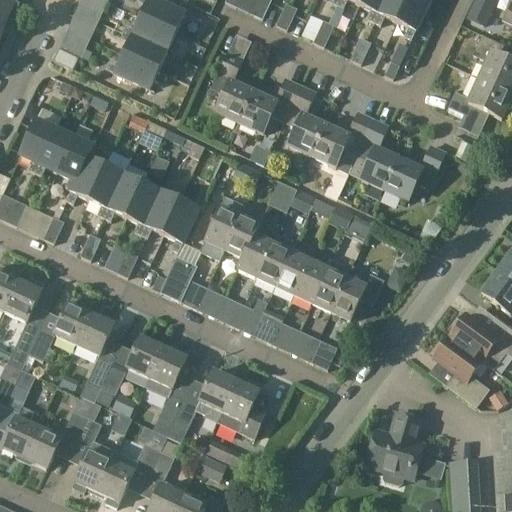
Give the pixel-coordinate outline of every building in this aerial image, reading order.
[(185,18),(150,2),(146,0),(140,0),(138,5),(147,9),(142,21),(176,37),(185,18)] [(244,2),(240,0),(227,0),(225,6),(239,12),(244,2)] [(270,0),(258,0),(251,18),(262,23),(272,1),(270,0)] [(332,0),(330,6),(336,9),(340,0),(332,0)] [(362,0),(340,0),(336,9),(343,12),(347,3),(359,8),(362,0)] [(362,0),(359,8),(371,14),(366,23),(373,26),(385,0),(362,0)] [(385,0),(373,26),(380,29),(384,20),(396,25),(407,0),(385,0)] [(429,0),(407,0),(396,25),(408,31),(403,40),(410,43),(414,34),(429,0)] [(477,0),(468,22),(483,29),(495,0),(477,0)] [(0,41),(14,12),(0,5),(0,41)] [(286,8),(281,19),(291,24),(296,13),(286,8)] [(291,24),(281,19),(276,30),(286,35),(291,24)] [(127,29),(124,36),(168,55),(176,37),(142,21),(136,33),(127,29)] [(328,28),(323,25),(318,36),(328,41),(333,30),(328,28)] [(168,55),(124,36),(121,43),(130,47),(124,58),(159,74),(168,55)] [(318,36),(314,45),(313,47),(323,52),(328,41),(318,36)] [(511,96),(511,66),(500,61),(506,50),(481,38),(471,59),(485,66),(478,82),(511,97),(511,96)] [(85,52),(63,42),(59,51),(81,62),(85,52)] [(360,42),(355,53),(365,58),(370,47),(360,42)] [(52,65),(72,74),(78,61),(58,52),(52,65)] [(365,58),(355,53),(350,64),(360,69),(365,58)] [(242,64),(227,57),(211,93),(223,98),(214,117),(238,127),(252,97),(240,91),(242,87),(233,83),(242,64)] [(124,58),(119,70),(110,66),(107,73),(150,93),(159,74),(124,58)] [(399,70),(391,66),(384,80),(393,83),(399,70)] [(478,82),(469,102),(454,95),(447,111),(472,122),(477,112),(500,123),(511,97),(478,82)] [(62,85),(58,94),(70,99),(74,91),(62,85)] [(266,103),(252,97),(238,127),(261,138),(268,123),(281,129),(297,93),(284,87),(277,104),(268,100),(266,103)] [(74,91),(70,99),(75,102),(80,100),(83,94),(74,90),(74,91)] [(314,101),(297,93),(281,129),(294,135),(287,149),(311,160),(325,130),(312,124),(314,121),(307,117),(314,101)] [(103,114),(107,106),(94,100),(90,108),(103,114)] [(146,125),(132,119),(127,130),(141,137),(146,125)] [(339,137),(325,130),(311,160),(334,171),(342,156),(355,161),(370,127),(356,120),(348,137),(341,133),(339,137)] [(106,157),(119,126),(111,123),(97,153),(106,157)] [(55,134),(36,125),(20,160),(32,166),(28,175),(35,178),(55,134)] [(166,134),(149,125),(143,137),(144,137),(161,145),(162,141),(166,134)] [(388,135),(370,127),(355,161),(367,167),(360,183),(384,194),(398,163),(384,157),(386,154),(381,151),(388,135)] [(55,134),(35,178),(42,181),(46,173),(57,178),(74,143),(55,134)] [(93,152),(74,143),(57,178),(70,184),(65,192),(71,195),(75,186),(76,187),(88,163),(93,152)] [(194,146),(189,159),(199,164),(204,151),(194,146)] [(398,163),(384,194),(407,205),(416,187),(429,193),(445,158),(429,151),(421,170),(412,166),(411,169),(398,163)] [(250,164),(263,170),(268,158),(256,152),(250,164)] [(148,175),(161,181),(168,166),(155,160),(148,175)] [(71,195),(70,197),(66,206),(73,209),(77,200),(90,206),(106,171),(88,163),(76,187),(75,186),(71,195)] [(125,180),(106,171),(90,206),(101,211),(97,220),(105,224),(125,180)] [(252,172),(244,189),(253,193),(261,177),(252,172)] [(125,180),(105,224),(111,227),(115,217),(128,224),(144,189),(125,180)] [(296,194),(279,186),(274,196),(291,204),(296,194)] [(144,189),(128,224),(138,228),(134,237),(143,241),(163,198),(144,189)] [(182,206),(163,198),(143,241),(148,244),(152,235),(166,241),(182,206)] [(315,202),(310,215),(319,219),(324,207),(315,202)] [(225,203),(200,257),(218,265),(224,254),(240,220),(244,211),(225,203)] [(16,204),(6,225),(11,228),(21,207),(16,204)] [(182,206),(166,241),(176,245),(171,255),(178,258),(198,214),(182,206)] [(26,209),(21,207),(11,228),(16,230),(26,209)] [(58,208),(52,221),(57,223),(63,210),(58,208)] [(240,220),(224,254),(242,263),(243,263),(254,239),(259,228),(263,220),(244,211),(240,220)] [(344,215),(338,229),(347,233),(352,220),(353,219),(344,215)] [(352,220),(347,233),(367,241),(372,229),(352,220)] [(52,221),(43,242),(42,243),(48,245),(57,223),(52,221)] [(63,226),(57,223),(48,245),(53,248),(63,226)] [(85,262),(95,240),(89,238),(79,260),(85,262)] [(243,263),(242,263),(237,274),(258,283),(274,249),(271,247),(254,239),(243,263)] [(100,243),(95,240),(85,262),(90,265),(100,243)] [(274,249),(258,283),(276,292),(292,257),(291,256),(295,249),(275,240),(271,247),(274,249)] [(122,279),(132,258),(126,255),(116,277),(122,279)] [(405,255),(401,263),(411,268),(415,260),(405,255)] [(511,255),(497,276),(511,286),(511,255)] [(292,257),(276,292),(294,300),(311,265),(292,257)] [(137,260),(132,258),(122,279),(127,282),(137,260)] [(175,263),(166,283),(159,297),(177,305),(186,288),(188,284),(193,271),(175,263)] [(329,274),(313,309),(332,317),(352,274),(331,264),(327,273),(329,274)] [(327,273),(311,265),(294,300),(313,309),(329,274),(327,273)] [(0,316),(3,318),(19,285),(10,281),(8,280),(11,275),(0,269),(0,316)] [(395,270),(386,289),(400,295),(408,277),(395,270)] [(354,271),(352,274),(332,317),(349,325),(359,304),(372,310),(383,284),(354,271)] [(511,315),(511,286),(497,276),(481,298),(510,319),(511,315)] [(159,297),(166,283),(158,279),(151,293),(159,297)] [(19,285),(3,318),(25,328),(26,329),(35,310),(41,296),(44,290),(31,283),(29,289),(26,288),(19,285)] [(201,290),(195,301),(205,305),(210,294),(201,290)] [(244,309),(249,312),(255,300),(249,297),(244,309)] [(205,305),(195,301),(190,311),(200,316),(205,305)] [(62,322),(53,341),(76,351),(91,318),(81,314),(83,310),(84,308),(71,302),(68,308),(62,322)] [(250,312),(249,312),(244,309),(240,308),(235,319),(245,323),(250,312)] [(266,314),(265,316),(264,319),(277,325),(279,320),(266,314)] [(91,318),(76,351),(98,361),(113,329),(99,322),(91,318)] [(451,339),(450,341),(482,364),(481,365),(493,373),(505,357),(511,362),(511,334),(496,323),(487,334),(466,318),(463,321),(460,319),(452,330),(455,332),(450,338),(451,339)] [(245,323),(235,319),(230,330),(240,334),(245,323)] [(277,325),(272,336),(282,340),(287,330),(277,325)] [(22,334),(13,356),(7,368),(21,374),(25,366),(28,359),(37,341),(22,334)] [(282,340),(272,336),(267,347),(277,351),(282,340)] [(50,347),(37,341),(28,359),(35,362),(42,366),(50,347)] [(157,344),(156,348),(141,341),(126,374),(148,385),(165,348),(157,344)] [(482,364),(450,341),(448,342),(443,348),(440,346),(432,357),(435,359),(433,362),(456,380),(447,391),(475,412),(488,394),(470,381),(481,365),(482,364)] [(324,347),(314,342),(309,353),(319,358),(324,347)] [(148,385),(145,391),(167,401),(158,421),(172,428),(185,401),(171,395),(179,377),(186,362),(188,357),(176,351),(176,353),(174,357),(164,352),(148,385)] [(319,358),(309,353),(304,364),(314,368),(319,358)] [(25,366),(21,374),(28,377),(35,362),(28,359),(25,366)] [(100,393),(110,371),(96,364),(86,386),(87,387),(100,393)] [(124,377),(110,371),(100,393),(110,397),(114,399),(124,377)] [(503,391),(511,375),(502,371),(494,386),(503,391)] [(185,401),(172,428),(186,434),(195,415),(204,419),(205,419),(205,421),(217,427),(221,418),(236,385),(228,381),(214,374),(206,390),(198,408),(185,401)] [(0,409),(5,411),(15,389),(0,382),(0,409)] [(221,418),(217,427),(239,436),(253,443),(254,444),(267,417),(265,416),(252,410),(258,396),(259,395),(244,388),(236,385),(221,418)] [(86,386),(80,401),(94,407),(96,401),(100,393),(87,387),(86,386)] [(15,389),(5,411),(17,417),(18,416),(20,411),(21,411),(28,395),(15,389)] [(100,393),(96,401),(105,406),(110,397),(100,393)] [(501,397),(490,404),(496,414),(508,407),(501,397)] [(112,414),(129,421),(135,409),(118,401),(112,414)] [(16,421),(8,438),(1,453),(23,463),(38,432),(28,427),(32,417),(21,411),(20,411),(18,416),(17,417),(16,420),(16,421)] [(73,416),(63,438),(77,444),(87,422),(73,416)] [(397,420),(390,441),(377,437),(367,470),(384,475),(382,482),(384,486),(398,490),(402,488),(403,481),(412,484),(422,450),(415,448),(422,427),(397,420)] [(101,429),(87,422),(77,444),(91,451),(93,446),(101,429)] [(511,426),(500,427),(502,457),(502,461),(511,459),(511,426)] [(38,432),(23,463),(46,474),(60,442),(38,432)] [(167,441),(157,436),(150,451),(159,456),(160,456),(167,441)] [(116,456),(93,446),(91,451),(81,470),(81,471),(73,487),(74,487),(71,493),(84,499),(86,493),(96,497),(96,498),(111,466),(115,457),(116,456)] [(111,466),(96,498),(118,508),(120,509),(128,493),(136,474),(137,473),(149,478),(159,456),(150,451),(145,449),(145,450),(137,467),(137,468),(125,463),(121,471),(111,466)] [(232,454),(226,467),(241,473),(246,461),(232,454)] [(160,456),(159,456),(149,478),(163,485),(173,463),(160,456)] [(502,457),(492,458),(495,511),(511,511),(511,459),(502,461),(502,457)] [(447,467),(449,511),(479,511),(477,465),(447,467)] [(161,489),(153,505),(149,511),(177,511),(183,499),(161,489)] [(183,499),(177,511),(221,511),(225,506),(211,500),(210,501),(206,510),(204,509),(183,499)]
